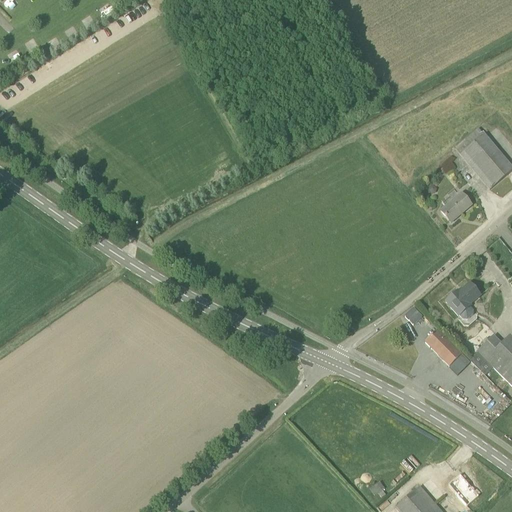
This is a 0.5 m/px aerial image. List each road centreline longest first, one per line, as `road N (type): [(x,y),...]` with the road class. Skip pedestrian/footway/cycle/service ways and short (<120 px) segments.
road 1 (secondary): [(331,364),(130,263),(0,173)]
road 2 (unclassified): [(331,364),(339,349),(511,210)]
road 3 (unclassified): [(166,511),(331,364)]
road 4 (secondary): [(511,470),(411,403),(331,364)]
